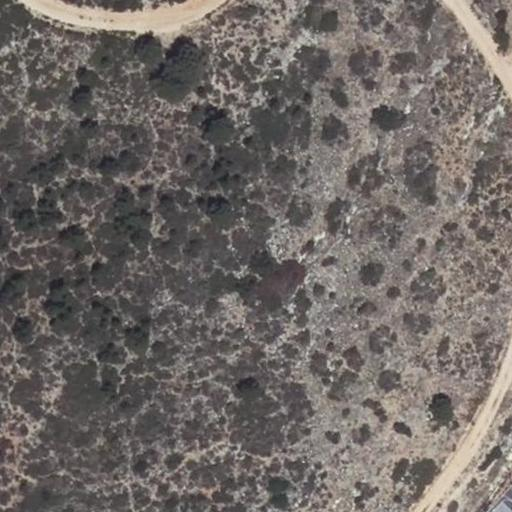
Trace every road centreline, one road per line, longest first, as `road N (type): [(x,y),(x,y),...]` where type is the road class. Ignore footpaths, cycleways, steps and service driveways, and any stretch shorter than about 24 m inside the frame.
road 1 (track): [(41,0),(58,11),(119,18),(169,16),(214,0)]
road 2 (track): [(511,384),(474,454),(425,511)]
